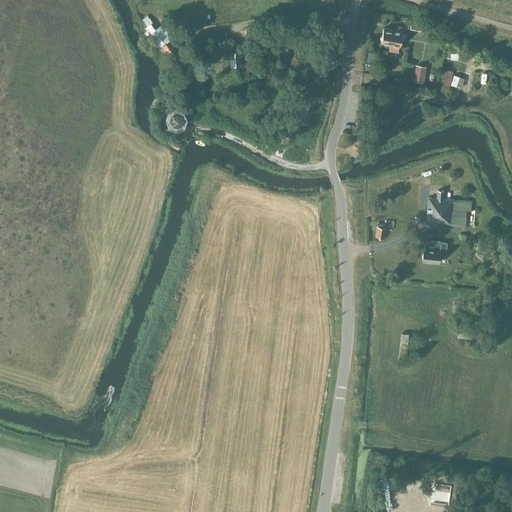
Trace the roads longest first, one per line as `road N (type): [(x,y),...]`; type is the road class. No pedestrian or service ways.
road 1 (unclassified): [(322,511),(347,327),(341,206),(329,149),(346,92),(355,0)]
road 2 (unknown): [(331,170),(321,148),(338,84),(338,0)]
road 3 (track): [(191,125),(285,165),(328,163)]
road 4 (track): [(232,33),(244,24),(312,15),(351,25)]
